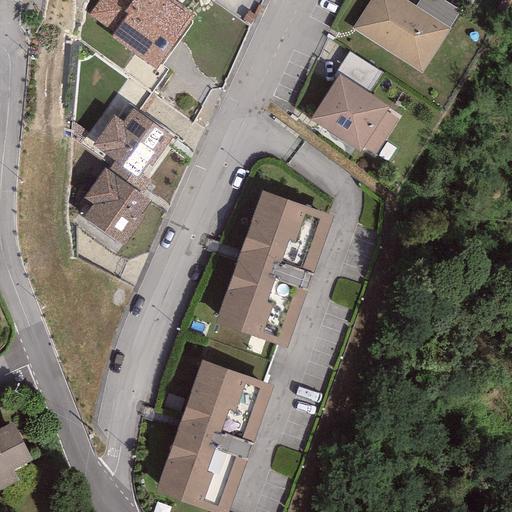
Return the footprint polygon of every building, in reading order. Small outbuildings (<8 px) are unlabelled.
[(174,29),(133,0),(91,0),(67,34),(135,83),(174,29)] [(431,38),(371,0),(357,0),(333,39),(401,84),(431,38)] [(382,131),(321,91),(293,135),(354,175),(382,131)] [(97,127),(76,157),(126,192),(157,148),(118,121),(109,134),(97,127)] [(137,219),(90,186),(69,217),(77,223),(70,232),(109,259),(137,219)] [(321,224),(247,198),(200,332),(273,358),(321,224)] [(156,511),(219,511),(260,392),(189,369),(143,508),(156,511)] [(0,493),(8,490),(2,478),(20,469),(0,430),(0,493)]
